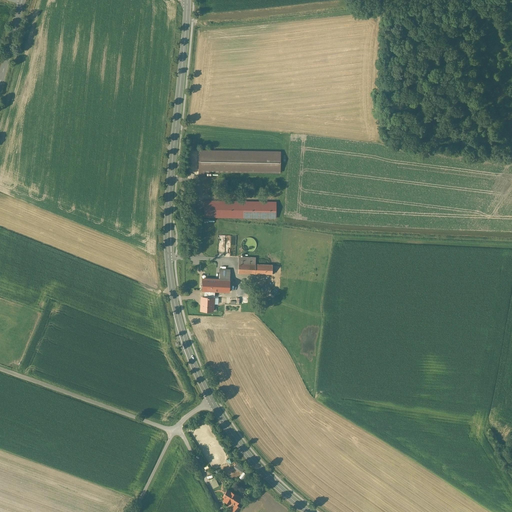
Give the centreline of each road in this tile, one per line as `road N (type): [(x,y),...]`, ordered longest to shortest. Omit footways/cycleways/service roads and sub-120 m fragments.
road 1 (secondary): [(210,399),(183,336),(167,251),(186,3)]
road 2 (unclassified): [(0,369),(172,429)]
road 3 (secondary): [(308,511),(258,466),(210,399)]
